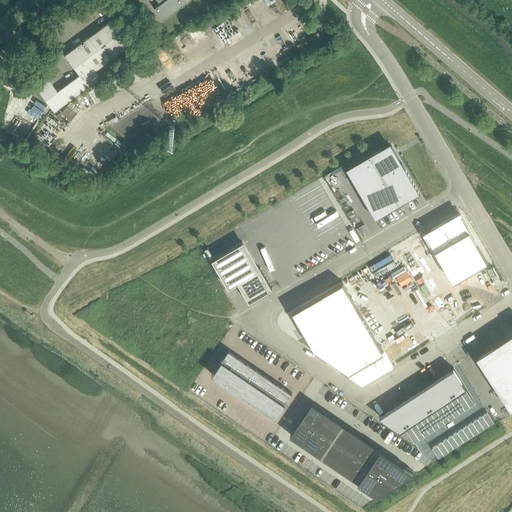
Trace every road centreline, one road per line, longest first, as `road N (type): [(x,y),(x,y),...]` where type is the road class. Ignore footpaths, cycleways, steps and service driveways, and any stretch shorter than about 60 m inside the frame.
road 1 (residential): [(511,302),(362,400),(250,319),(464,193)]
road 2 (unclassified): [(464,193),(369,35)]
road 3 (tertiary): [(511,114),(382,1)]
road 4 (unknown): [(291,295),(253,232),(239,230),(210,248)]
